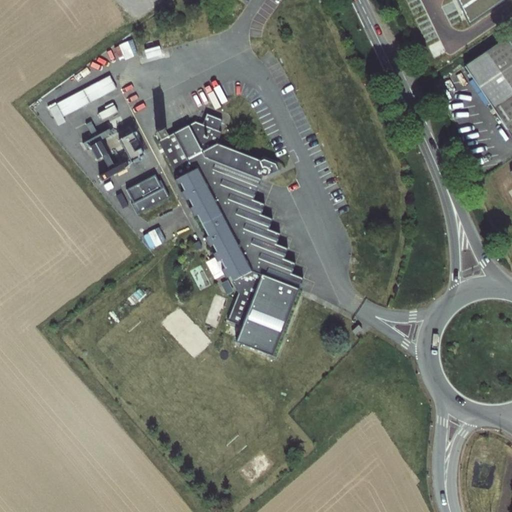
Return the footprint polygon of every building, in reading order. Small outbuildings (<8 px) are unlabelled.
[(456,0),(469,25),(505,0),(456,0)] [(511,37),(450,79),(501,155),(511,147),(511,37)] [(159,48),(144,52),(145,55),(146,60),(161,56),(159,48)] [(111,77),(56,105),(63,117),(117,90),(111,77)] [(255,201),(264,177),(269,176),(278,171),(279,168),(266,160),(260,162),(219,146),(223,134),(219,132),(223,121),(207,115),(203,126),(195,122),(167,137),(164,131),(157,134),(160,141),(158,142),(178,180),(175,182),(178,187),(181,185),(184,192),(181,193),(186,202),(189,201),(193,209),(190,210),(194,219),(197,217),(209,239),(206,241),(210,249),(213,247),(217,254),(213,256),(218,264),(221,262),(225,271),(222,272),(226,280),(229,278),(238,297),(228,322),(243,329),(237,344),(274,358),(305,280),(294,276),(298,266),(285,261),(289,251),(277,246),(282,235),(270,230),(274,221),(263,216),(267,205),(255,201)] [(120,140),(130,160),(143,154),(133,133),(120,140)] [(156,175),(126,189),(137,212),(167,198),(156,175)] [(358,337),(363,333),(360,328),(354,332),(358,337)]
